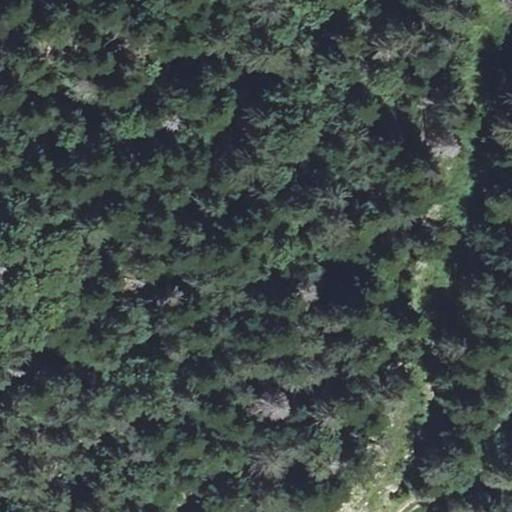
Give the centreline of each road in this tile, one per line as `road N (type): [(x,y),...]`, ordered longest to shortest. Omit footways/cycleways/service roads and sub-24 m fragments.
road 1 (track): [(359,511),(419,359),(474,102),(484,0)]
road 2 (track): [(511,403),(446,484),(412,511)]
